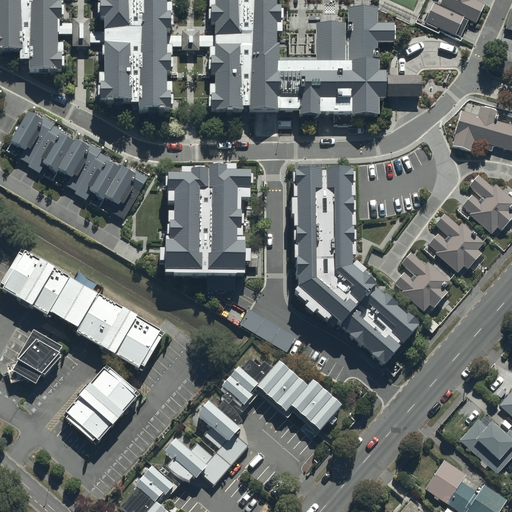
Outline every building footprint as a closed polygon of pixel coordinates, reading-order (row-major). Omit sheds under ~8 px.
[(97,79),(98,104),(138,105),(138,115),(171,114),(172,51),(181,49),(182,55),(200,54),(201,48),(214,48),(213,115),(300,114),(301,120),(349,117),(351,122),(379,120),(377,102),(421,101),(421,78),(387,80),(387,75),(377,76),(378,44),(394,43),(394,27),(377,27),(377,11),(348,9),(348,26),(316,26),(317,59),(276,60),(278,36),(283,35),(283,11),(277,10),(276,0),(209,0),(210,28),(214,28),(214,37),(172,36),(170,9),(167,9),(166,0),(98,0),(99,24),(104,24),(104,34),(91,33),(90,20),(74,21),(74,26),(61,26),(61,0),(0,0),(0,54),(19,54),(19,63),(28,64),(28,74),(62,74),(62,56),(56,56),(56,37),(71,37),(72,50),(89,48),(89,45),(102,45),(102,79),(97,79)] [(433,4),(423,26),(455,41),(464,21),(475,26),(484,7),(473,2),(473,0),(444,0),(441,8),(433,4)] [(511,55),(498,51),(492,73),(511,78),(511,55)] [(462,113),(452,148),(471,154),(475,141),(511,152),(511,127),(495,123),(498,114),(481,109),(479,118),(462,113)] [(41,125),(26,117),(10,145),(22,151),(17,161),(39,173),(44,165),(69,179),(65,186),(75,192),(74,196),(88,204),(93,195),(114,207),(110,214),(123,221),(145,180),(135,175),(132,180),(92,158),(94,154),(78,145),(75,149),(56,139),(58,135),(48,130),(51,125),(43,121),(41,125)] [(165,268),(164,280),(211,281),(211,290),(232,290),(232,277),(242,277),(242,266),(247,266),(248,259),(243,259),(243,246),(238,245),(239,203),(249,203),(250,177),(236,177),(236,172),(179,171),(179,177),(165,176),(165,211),(170,211),(170,216),(164,216),(163,253),(159,253),(158,268),(165,268)] [(348,173),(296,173),(297,289),(293,293),(326,322),(330,318),(384,365),(417,326),(349,267),(348,173)] [(470,199),(463,207),(469,213),(467,217),(490,237),(496,231),(500,234),(511,220),(511,197),(497,184),(492,189),(477,176),(470,184),(487,200),(480,208),(470,199)] [(436,239),(430,247),(438,254),(436,256),(458,276),(464,269),(468,273),(476,264),(483,256),(479,251),(484,245),(462,226),(458,229),(443,216),(436,224),(454,240),(446,249),(436,239)] [(165,338),(21,253),(0,289),(0,292),(142,376),(165,338)] [(404,278),(396,286),(403,292),(401,296),(424,316),(430,309),(434,313),(450,295),(446,291),(454,283),(431,262),(426,268),(411,254),(403,263),(421,279),(414,287),(404,278)] [(267,285),(259,281),(250,296),(265,305),(273,292),(265,287),(267,285)] [(291,315),(280,310),(271,331),(289,340),(300,318),(292,314),(291,315)] [(432,334),(439,326),(432,320),(425,328),(432,334)] [(35,337),(12,376),(36,390),(59,352),(35,337)] [(235,362),(231,358),(215,376),(236,394),(268,358),(262,352),(257,358),(246,349),(235,362)] [(305,377),(276,352),(253,378),(282,404),(288,397),(323,428),(345,402),(310,372),(305,377)] [(138,397),(106,369),(62,419),(95,447),(138,397)] [(511,390),(498,405),(511,417),(511,390)] [(191,446),(172,429),(161,442),(214,489),(260,438),(206,391),(194,404),(228,435),(216,449),(200,435),(191,446)] [(477,419),(459,441),(481,460),(478,463),(485,469),(487,466),(497,475),(511,457),(511,432),(509,430),(505,435),(491,423),(487,428),(477,419)] [(109,500),(122,511),(135,511),(170,474),(148,455),(109,500)] [(443,461),(424,490),(458,511),(498,511),(506,501),(483,486),(480,490),(477,488),(475,491),(461,482),(466,475),(443,461)] [(173,511),(152,494),(135,511),(173,511)] [(421,511),(410,502),(400,511),(421,511)]
